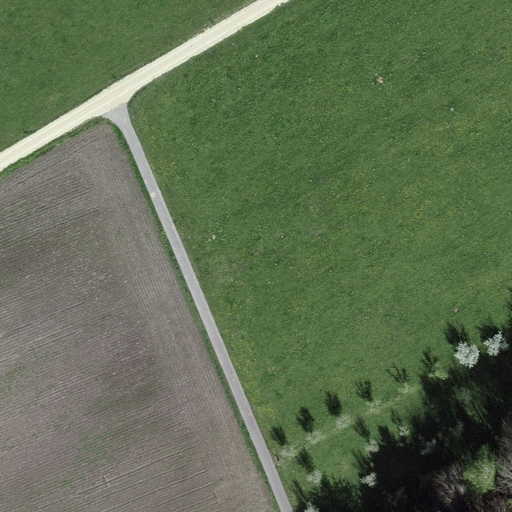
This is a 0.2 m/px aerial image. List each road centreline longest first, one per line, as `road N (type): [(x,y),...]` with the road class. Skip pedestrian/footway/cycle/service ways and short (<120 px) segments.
road 1 (track): [(290,511),(106,94)]
road 2 (unclassified): [(266,0),(0,158)]
road 3 (track): [(411,511),(511,438)]
